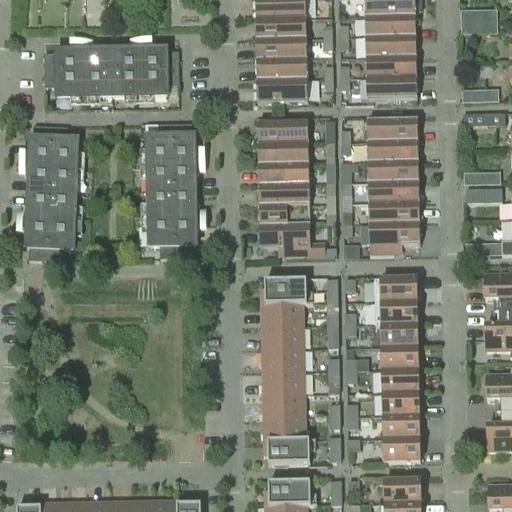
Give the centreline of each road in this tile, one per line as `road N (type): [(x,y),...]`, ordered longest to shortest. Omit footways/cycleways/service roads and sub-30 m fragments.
road 1 (residential): [(454,511),(446,0)]
road 2 (residential): [(232,476),(220,0)]
road 3 (residential): [(0,475),(232,476)]
